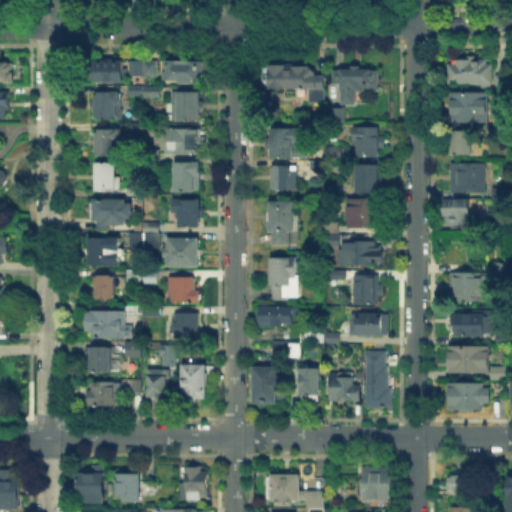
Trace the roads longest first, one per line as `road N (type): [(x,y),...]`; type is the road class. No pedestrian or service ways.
road 1 (residential): [(0,435),(511,439)]
road 2 (residential): [(415,511),(416,0)]
road 3 (residential): [(0,25),(511,26)]
road 4 (residential): [(47,511),(48,0)]
road 5 (residential): [(234,511),(233,0)]
